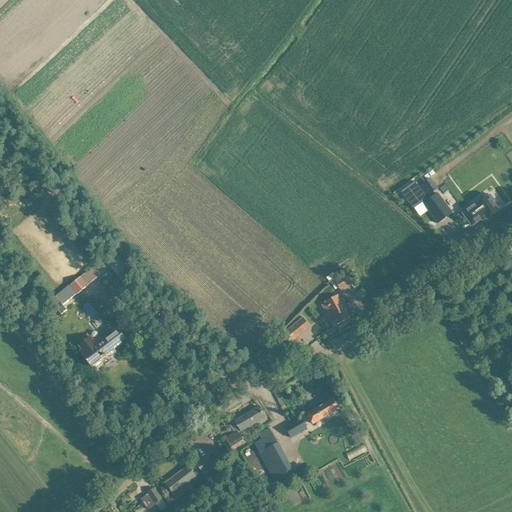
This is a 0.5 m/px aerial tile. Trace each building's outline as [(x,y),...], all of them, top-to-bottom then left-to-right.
[(511,180),(511,179),(511,155),(499,167),(511,180)] [(437,189),(430,179),(420,186),(427,196),(437,189)] [(415,182),(401,192),(413,209),(427,198),(415,182)] [(438,224),(452,213),(438,193),(423,204),(438,224)] [(494,200),(490,194),(488,196),(487,195),(475,203),(475,204),(462,213),(472,226),(480,220),(485,217),(486,218),(487,219),(499,211),(492,202),(494,200)] [(35,201),(28,207),(32,211),(39,206),(35,201)] [(135,261),(123,251),(113,261),(125,272),(135,261)] [(53,301),(63,314),(68,310),(65,305),(78,294),(78,295),(90,287),(89,285),(103,274),(97,266),(53,301)] [(359,280),(354,269),(341,276),(346,286),(359,280)] [(341,302),(337,295),(325,302),(326,303),(322,305),(333,325),(337,323),(337,325),(350,318),(346,311),(347,309),(343,302),(341,302)] [(289,329),(296,338),(310,327),(303,318),(289,329)] [(82,350),(80,352),(93,369),(115,352),(113,350),(125,340),(117,329),(104,338),(102,335),(94,341),(90,337),(79,346),(82,350)] [(293,353),(288,356),(292,363),(297,360),(293,353)] [(307,414),(313,424),(339,409),(333,399),(307,414)] [(236,426),(237,427),(238,427),(241,432),(265,418),(262,413),(263,413),(262,412),(261,412),(258,407),(234,421),(237,426),(236,426)] [(290,438),(307,428),(301,418),(285,428),(290,438)] [(254,443),(273,480),(292,470),(270,428),(259,434),(262,439),(254,443)] [(226,439),(232,450),(244,442),(238,432),(226,439)] [(371,442),(353,449),(355,455),(373,448),(371,442)] [(197,463),(203,471),(213,462),(207,455),(197,463)] [(188,466),(165,484),(173,494),(196,477),(188,466)] [(154,488),(148,493),(161,511),(167,507),(154,488)] [(142,507),(145,511),(154,511),(157,511),(151,501),(142,507)]
